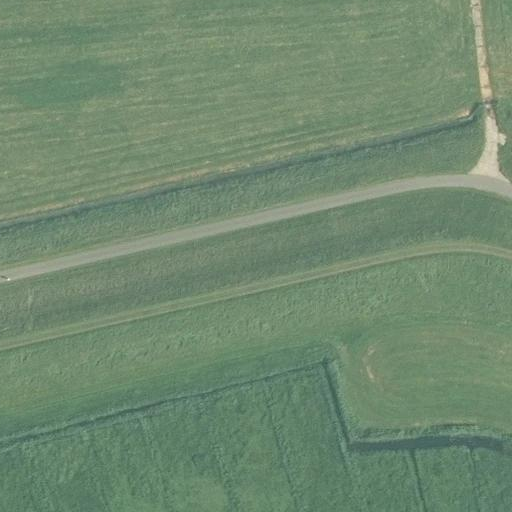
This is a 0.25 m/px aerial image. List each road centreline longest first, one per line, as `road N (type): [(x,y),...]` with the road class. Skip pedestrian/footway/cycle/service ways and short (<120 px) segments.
road 1 (track): [(511,252),(475,245),(402,252),(0,344)]
road 2 (unclassified): [(511,193),(437,182),(0,277)]
